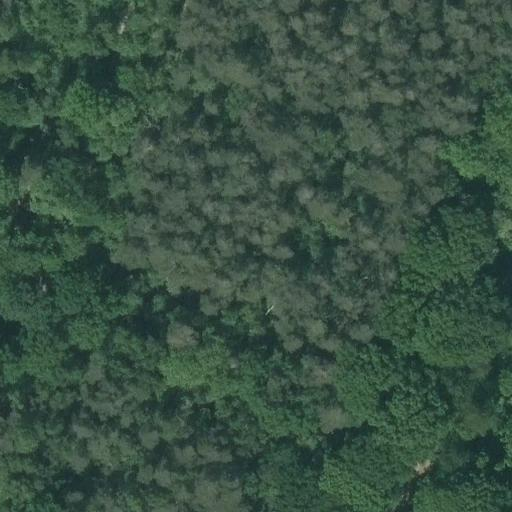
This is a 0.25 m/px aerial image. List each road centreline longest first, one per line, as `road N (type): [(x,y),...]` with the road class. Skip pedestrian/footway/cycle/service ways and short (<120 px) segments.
road 1 (track): [(49,269),(511,496)]
road 2 (track): [(408,511),(511,281)]
